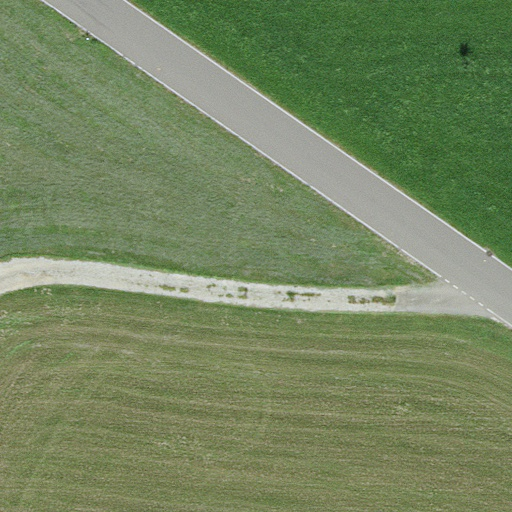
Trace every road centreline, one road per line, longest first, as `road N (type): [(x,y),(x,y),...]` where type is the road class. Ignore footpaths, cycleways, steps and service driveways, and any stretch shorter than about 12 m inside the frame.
road 1 (unclassified): [(81,0),(511,299)]
road 2 (track): [(0,282),(19,272),(82,270),(297,298),(472,299),(486,281)]
